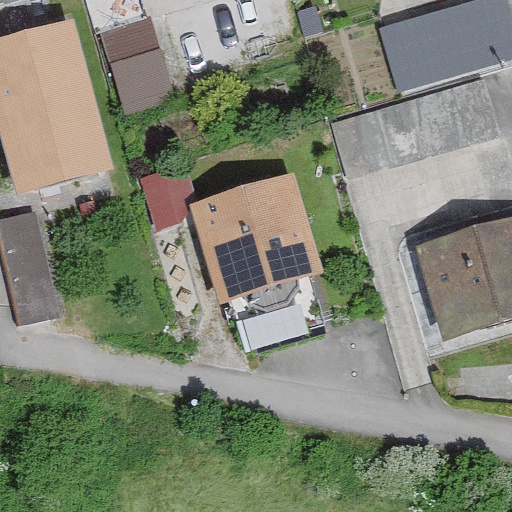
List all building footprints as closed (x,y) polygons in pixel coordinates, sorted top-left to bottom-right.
[(497,33),(489,4),(374,36),(392,98),(511,64),(511,45),(508,30),(497,33)] [(67,38),(0,56),(0,125),(19,194),(103,172),(67,38)] [(493,143),(479,94),(330,135),(343,184),(493,143)] [(131,177),(144,216),(183,203),(171,165),(131,177)] [(282,188),(186,220),(217,316),(314,284),(282,188)] [(0,227),(0,302),(7,335),(49,326),(26,222),(0,227)] [(511,330),(511,225),(407,258),(436,354),(511,330)]
